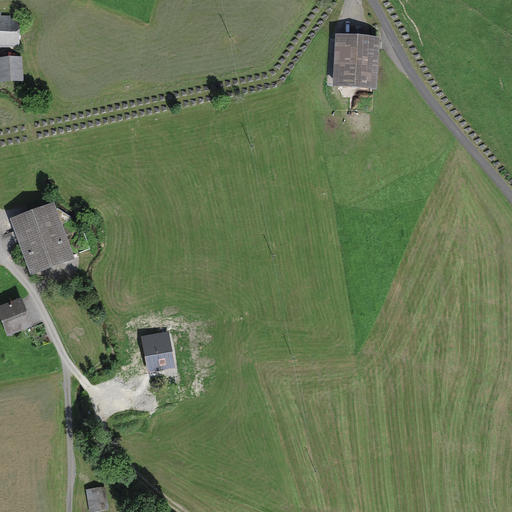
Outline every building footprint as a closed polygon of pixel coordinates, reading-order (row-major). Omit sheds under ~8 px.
[(2,12),(0,11),(0,46),(19,47),(19,16),(2,16),(2,12)] [(379,40),(335,38),(332,90),(376,93),(379,40)] [(22,58),(0,59),(0,84),(24,82),(22,58)] [(12,223),(33,277),(71,262),(51,209),(12,223)] [(20,303),(0,311),(0,313),(9,336),(31,328),(20,303)] [(169,333),(140,339),(147,374),(176,368),(169,333)] [(129,403),(112,410),(120,430),(137,422),(129,403)] [(107,486),(87,489),(89,511),(97,511),(110,510),(107,486)]
